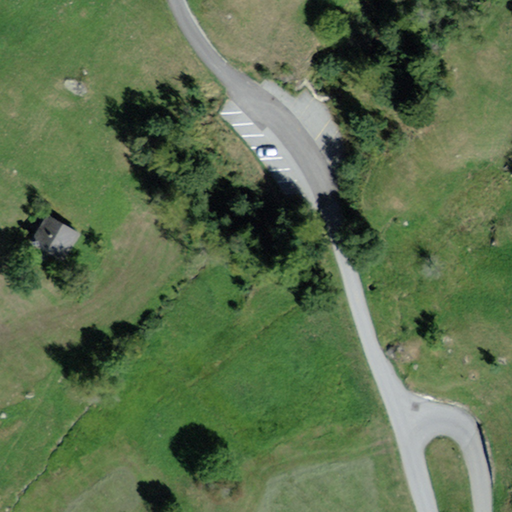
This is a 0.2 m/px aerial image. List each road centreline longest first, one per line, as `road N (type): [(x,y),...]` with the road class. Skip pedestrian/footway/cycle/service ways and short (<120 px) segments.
road 1 (residential): [(408,436),(295,134),(211,41),(193,0)]
road 2 (residential): [(408,436),(436,414),(461,423),(479,466),(482,511)]
